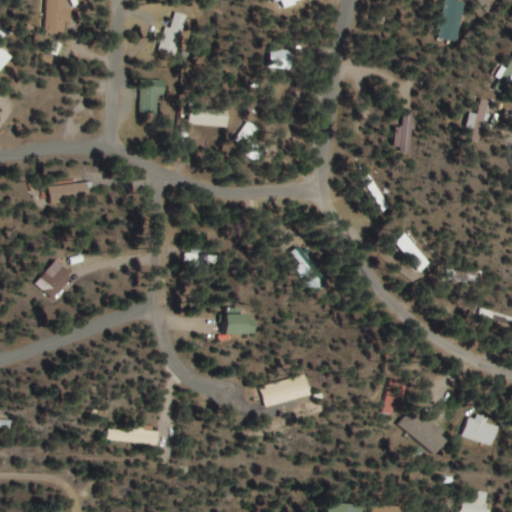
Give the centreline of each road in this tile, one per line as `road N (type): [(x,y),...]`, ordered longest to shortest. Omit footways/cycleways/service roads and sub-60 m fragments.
road 1 (residential): [(328,187),(204,186),(113,145),(0,157),(154,307),(170,175)]
road 2 (tertiary): [(511,375),(442,342),(380,283),(328,187),(336,66),(353,0)]
road 3 (residential): [(119,0),(113,145)]
road 4 (residential): [(154,307),(167,348),(193,380),(231,392)]
